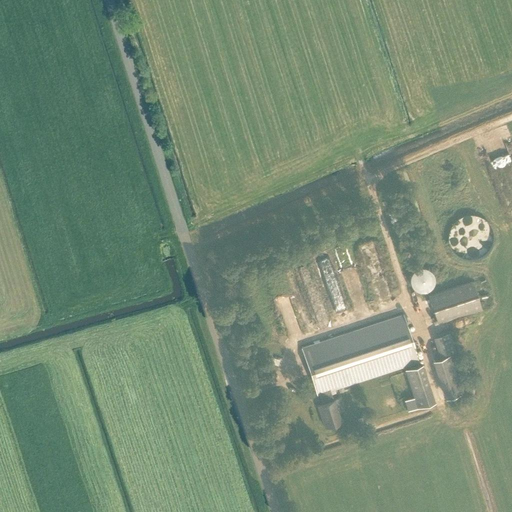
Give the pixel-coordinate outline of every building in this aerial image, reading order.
[(511,169),(511,136),(503,139),(511,169)] [(373,183),(380,182),(379,173),(372,173),(373,183)] [(471,235),(468,228),(455,234),(463,254),(493,242),(490,234),(496,232),(494,226),(471,235)] [(384,299),(396,295),(375,240),(364,245),(384,299)] [(340,247),(354,289),(364,286),(351,244),(340,247)] [(326,306),(313,260),(305,263),(321,322),(331,319),(327,306),(326,306)] [(421,267),(417,267),(413,269),(410,272),(408,277),(408,281),(409,284),(411,287),(414,290),(418,291),(423,291),(427,290),(430,287),(432,284),(433,281),(433,276),(431,272),(428,269),(424,267),(421,267)] [(285,307),(295,305),(286,269),(276,271),(285,307)] [(437,323),(451,319),(481,309),(472,281),(428,296),(437,323)] [(357,309),(372,307),(369,288),(354,290),(357,309)] [(329,391),(418,362),(403,314),(301,348),(317,395),(319,394),(322,404),(317,405),(324,427),(340,422),(333,400),(332,400),(329,391)] [(432,338),(439,356),(454,350),(448,332),(432,338)] [(421,364),(403,369),(416,408),(433,402),(421,364)]
